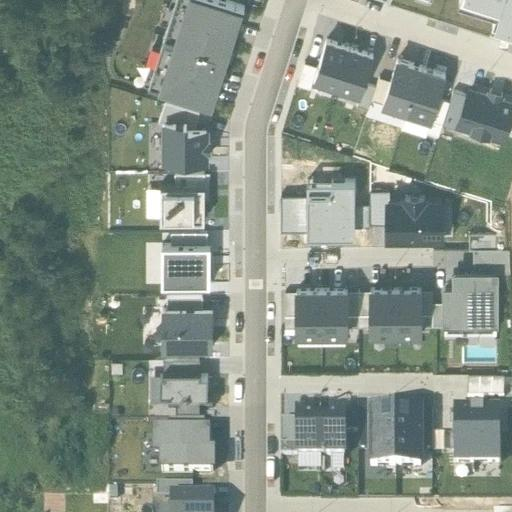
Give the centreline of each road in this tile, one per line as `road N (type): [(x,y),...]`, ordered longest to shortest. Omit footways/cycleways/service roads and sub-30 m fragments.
road 1 (residential): [(253,511),(253,150),(293,0)]
road 2 (residential): [(511,59),(329,0)]
